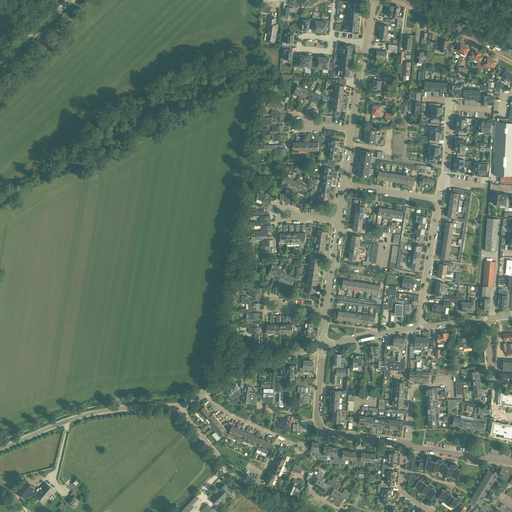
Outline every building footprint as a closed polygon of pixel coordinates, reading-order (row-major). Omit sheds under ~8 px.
[(293,8),(287,7),(287,9),(283,9),(282,18),(288,19),(289,16),(292,17),(293,8)] [(276,33),(278,25),(275,24),(275,18),(269,18),(267,30),(268,31),(266,42),(275,43),(276,33)] [(308,26),(312,26),(312,19),(309,19),(309,20),(303,20),(302,31),(308,32),(308,26)] [(321,23),(321,22),(316,21),(316,19),(312,19),(312,26),(315,27),(314,32),(320,33),(321,23)] [(321,20),(321,22),(321,23),(320,33),(326,33),(326,28),(330,28),(330,21),(321,20)] [(287,43),(287,44),(293,45),(294,32),(298,29),(294,24),(288,28),(290,30),(290,33),(288,32),(287,38),(285,38),(285,43),(287,43)] [(380,31),(380,32),(390,33),(391,30),(388,30),(389,26),(381,25),(380,31)] [(403,49),(406,49),(407,50),(409,50),(410,49),(411,49),(412,38),(404,37),(403,49)] [(454,51),(454,46),(448,45),(449,41),(441,40),(440,51),(447,52),(447,50),(454,51)] [(462,45),(459,43),(456,50),(455,52),(457,53),(456,54),(460,55),(461,53),(465,46),(462,44),(462,45)] [(340,53),(343,53),(352,54),(353,47),(351,47),(351,46),(344,45),(343,47),(341,46),(340,53)] [(290,47),(283,46),(282,49),(284,49),(284,55),(286,55),(285,61),(291,62),(293,50),(290,50),(290,47)] [(466,56),(470,49),(468,47),(465,46),(461,53),(466,56)] [(475,51),(473,50),(469,57),(474,60),(478,52),(475,51)] [(423,62),(423,51),(416,51),(415,62),(423,62)] [(480,62),(483,56),(481,54),(478,52),(474,60),(480,62)] [(299,60),(296,59),(296,67),(305,68),(305,66),(305,64),(306,58),(306,55),(300,54),(299,60)] [(305,64),(305,66),(310,66),(310,68),(314,69),(314,61),(311,61),(312,55),(306,55),(306,58),(305,64)] [(324,60),(324,56),(318,56),(317,61),(314,61),(314,69),(323,70),(323,67),(324,60)] [(330,57),(324,56),(324,60),(323,67),(323,70),(332,70),(332,63),(329,63),(330,57)] [(489,58),(486,57),(483,64),(488,67),(492,59),(489,58)] [(493,69),(497,62),(494,61),(495,60),(492,59),(488,67),(493,69)] [(410,75),(411,62),(405,61),(405,65),(403,65),(402,80),(405,80),(406,75),(410,75)] [(351,69),(350,69),(341,68),(338,68),(338,75),(340,75),(340,77),(348,77),(348,76),(350,76),(351,69)] [(511,82),(511,79),(511,74),(509,73),(510,72),(506,69),(502,77),(505,79),(504,82),(508,84),(510,81),(511,82)] [(384,81),(384,78),(377,77),(377,80),(374,80),(373,89),(380,90),(383,90),(383,84),(381,84),(381,81),(384,81)] [(345,86),(346,83),(339,82),(338,85),(336,85),(335,91),(343,92),(345,93),(346,89),(344,89),(344,86),(345,86)] [(300,96),(303,88),(297,85),(294,93),(293,94),(296,96),(297,94),(300,96)] [(305,98),(309,90),(303,88),(300,96),(299,97),(302,98),(302,97),(305,98)] [(311,101),(315,93),(309,90),(305,98),(305,99),(308,100),(308,99),(311,101)] [(317,103),(321,95),(315,93),(311,101),(311,102),(314,103),(314,102),(317,103)] [(412,113),(412,114),(415,114),(416,113),(419,114),(420,102),(416,102),(416,98),(410,98),(409,105),(412,105),(412,113)] [(497,121),(494,175),(500,175),(500,183),(511,183),(511,98),(509,119),(499,118),(498,121),(497,121)] [(273,102),(271,101),(270,100),(269,103),(268,103),(267,106),(273,109),(270,114),(274,116),(283,120),(286,115),(281,112),(284,106),(276,102),(274,101),(273,102)] [(432,113),(444,113),(444,110),(443,110),(443,107),(440,107),(440,104),(432,103),(432,113)] [(342,111),(342,108),(341,108),(341,105),(333,104),(332,110),(331,110),(331,113),(335,114),(339,114),(339,111),(340,111),(342,111)] [(439,123),(439,119),(442,120),(442,117),(444,117),(444,113),(432,113),(431,122),(439,123)] [(270,119),(270,117),(264,117),(264,125),(271,125),(271,131),(273,131),(278,131),(283,130),(283,125),(277,125),(277,121),(273,121),(273,119),(270,119)] [(477,124),(477,131),(484,131),(485,120),(484,120),(482,120),(482,121),(479,121),(479,124),(477,124)] [(484,131),(484,134),(491,135),(492,125),(491,125),(491,122),(488,122),(488,121),(486,121),(486,120),(485,120),(484,131)] [(431,133),(443,134),(443,130),(442,130),(442,127),(439,127),(439,124),(431,123),(431,133)] [(467,126),(455,125),(455,128),(456,128),(456,131),(459,131),(459,135),(466,135),(467,126)] [(380,138),(380,135),(376,135),(377,131),(365,129),(364,131),(366,132),(365,136),(380,138)] [(278,134),(278,131),(273,131),(271,131),(267,131),(263,131),(263,135),(272,135),(272,140),(285,140),(284,134),(278,134)] [(443,134),(431,133),(430,142),(438,143),(438,139),(441,140),(441,137),(442,137),(443,134)] [(466,146),(466,136),(459,136),(458,139),(455,139),(455,141),(454,141),(454,145),(466,146)] [(339,147),(340,144),(339,144),(339,140),(328,139),(327,141),(330,142),(330,146),(338,147),(339,147)] [(429,153),(441,154),(441,153),(441,151),(441,150),(440,150),(440,147),(437,147),(438,144),(430,143),(429,153)] [(279,149),(279,145),(268,145),(264,145),(264,149),(268,149),(276,149),(276,155),(286,154),(286,149),(279,149)] [(466,146),(454,145),(454,148),(455,148),(455,151),(458,151),(458,154),(465,155),(466,146)] [(374,162),(375,157),(371,156),(372,152),(360,151),(360,153),(361,153),(360,161),(358,161),(358,165),(359,166),(358,174),(357,173),(356,176),(368,177),(369,174),(373,174),(373,169),(369,168),(370,161),(374,162)] [(338,160),(338,157),(337,157),(338,153),(329,152),(328,158),(329,159),(328,161),(335,162),(335,160),(337,160),(337,159),(338,160)] [(441,154),(429,153),(426,152),(426,162),(436,163),(437,160),(440,160),(440,157),(441,157),(441,156),(441,154)] [(453,165),(464,166),(465,156),(457,156),(457,159),(454,159),(454,162),(453,161),(453,162),(453,164),(453,165)] [(334,168),(335,165),(328,164),(328,163),(323,162),(321,173),(324,173),(332,174),(333,175),(333,172),(332,172),(333,168),(334,168)] [(480,175),(481,175),(482,164),(482,162),(474,162),(474,166),(474,168),(474,170),(475,170),(475,173),(477,173),(477,174),(478,174),(480,174),(480,175)] [(482,164),(481,175),(483,175),(484,175),(484,174),(487,174),(487,171),(488,171),(489,164),(482,164)] [(464,166),(453,165),(452,166),(453,166),(452,168),(453,168),(453,171),(456,171),(456,173),(464,173),(464,166)] [(291,179),(292,176),(289,175),(288,178),(284,176),(281,185),(283,186),(284,185),(287,186),(291,179)] [(430,187),(431,179),(424,177),(424,176),(421,175),(420,182),(423,182),(422,186),(430,187)] [(293,189),(296,181),(291,179),(287,186),(287,188),(289,189),(290,188),(293,189)] [(299,192),(302,184),(303,181),(297,179),(296,181),(293,189),(292,190),(295,191),(295,190),(299,192)] [(305,194),(308,186),(302,184),(299,192),(298,193),(301,194),(301,193),(305,194)] [(470,201),(471,192),(461,190),(454,188),(453,193),(451,192),(450,198),(458,199),(458,200),(460,200),(461,195),(467,196),(467,198),(468,198),(467,202),(469,202),(469,201),(470,201)] [(265,194),(258,191),(257,195),(258,195),(257,199),(263,201),(261,207),(270,211),(273,205),(269,203),(270,200),(272,196),(265,193),(265,194)] [(329,200),(330,197),(329,197),(329,193),(321,192),(318,191),(317,194),(321,194),(320,199),(320,201),(328,203),(329,200)] [(500,204),(501,194),(495,193),(495,196),(491,196),(490,203),(494,203),(493,204),(500,205),(500,204)] [(507,195),(501,194),(500,204),(506,205),(505,208),(509,208),(509,207),(509,206),(510,198),(507,198),(507,195)] [(365,207),(365,204),(360,203),(359,206),(356,206),(355,212),(364,213),(365,207)] [(384,216),(383,218),(390,219),(390,217),(392,209),(386,208),(384,216)] [(260,216),(260,222),(265,222),(270,222),(270,215),(269,215),(269,212),(264,212),(264,210),(257,210),(257,209),(253,209),(253,216),(260,216)] [(467,222),(468,213),(467,213),(467,214),(465,214),(465,219),(459,218),(459,221),(467,222)] [(496,251),(498,219),(487,218),(485,251),(496,251)] [(425,229),(426,223),(419,221),(415,220),(415,221),(416,221),(416,223),(418,224),(417,227),(425,229)] [(265,222),(260,222),(250,222),(250,225),(254,225),(254,226),(261,226),(262,231),(254,231),(254,235),(268,234),(268,231),(272,231),(272,225),(265,225),(265,222)] [(362,243),(363,240),(360,240),(360,236),(352,235),(351,241),(360,242),(360,243),(362,243)] [(266,236),(251,236),(251,240),(263,240),(263,246),(261,246),(261,250),(270,250),(270,246),(273,246),(273,240),(266,240),(266,236)] [(325,251),(325,248),(324,247),(325,244),(316,243),(315,252),(322,253),(322,250),(325,251)] [(321,259),(322,256),(315,255),(315,254),(313,254),(313,256),(314,256),(314,258),(312,258),(311,264),(319,265),(320,266),(321,263),(319,263),(320,259),(321,259)] [(511,259),(505,259),(503,275),(511,275),(511,259)] [(494,286),(496,262),(485,261),(483,286),(494,286)] [(268,275),(267,274),(266,277),(270,279),(271,277),(274,278),(278,267),(275,266),(274,269),(271,267),(268,275)] [(283,272),(284,270),(278,267),(274,278),(273,279),(276,280),(276,279),(279,280),(283,272)] [(289,275),(283,272),(279,280),(279,281),(282,282),(282,281),(285,283),(289,275)] [(292,285),(295,277),(289,275),(285,283),(285,284),(288,285),(288,284),(292,285)] [(415,280),(404,278),(402,285),(413,287),(415,280)] [(258,285),(246,280),(243,287),(251,290),(249,295),(258,299),(261,294),(255,291),(258,285)] [(308,283),(305,283),(304,288),(307,289),(307,292),(310,293),(314,293),(314,291),(317,291),(317,288),(316,287),(317,284),(308,283)] [(485,296),(486,287),(479,286),(478,296),(485,296)] [(396,310),(396,302),(395,302),(396,300),(396,289),(389,289),(389,295),(388,309),(396,310)] [(502,295),(503,292),(501,292),(501,289),(499,289),(499,295),(498,307),(500,307),(501,308),(503,308),(504,307),(506,307),(507,296),(502,295)] [(458,292),(458,297),(457,304),(461,304),(461,311),(467,311),(467,302),(464,302),(464,298),(462,298),(462,297),(460,297),(461,293),(458,292)] [(248,300),(248,296),(242,296),(242,304),(250,304),(250,309),(252,309),(260,309),(260,303),(253,303),(253,300),(248,300)] [(489,310),(489,299),(481,298),(480,309),(489,310)] [(400,300),(399,299),(399,300),(396,300),(395,302),(396,302),(396,310),(395,315),(405,315),(406,304),(404,304),(404,300),(400,300)] [(450,308),(451,303),(444,302),(443,305),(434,304),(432,312),(445,314),(446,307),(450,308)] [(250,309),(241,309),(241,313),(249,313),(249,319),(243,319),(241,321),(243,323),(252,323),(252,319),(259,319),(259,313),(252,313),(252,309),(250,309)] [(250,333),(254,333),(255,345),(260,345),(259,333),(260,333),(260,327),(254,327),(254,323),(242,323),(242,327),(250,327),(250,333)] [(313,336),(313,333),(312,332),(313,329),(301,328),(301,330),(304,331),(303,335),(303,337),(310,338),(311,335),(313,336)] [(504,340),(511,339),(511,332),(503,334),(504,340)] [(446,333),(445,333),(441,333),(441,335),(437,335),(438,344),(440,344),(440,345),(444,344),(444,341),(446,341),(446,339),(449,338),(448,333),(446,333)] [(393,345),(391,345),(390,350),(393,350),(393,353),(397,353),(397,349),(398,349),(398,346),(399,346),(399,338),(393,337),(393,345)] [(459,346),(463,346),(463,349),(472,348),(470,337),(462,338),(462,337),(458,338),(459,346)] [(405,338),(399,338),(399,346),(398,346),(398,349),(397,349),(397,353),(393,353),(393,356),(392,356),(391,356),(390,356),(390,353),(386,353),(384,380),(390,380),(391,370),(404,371),(405,361),(401,361),(401,349),(404,349),(404,346),(405,338)] [(380,355),(378,346),(373,347),(373,346),(369,347),(371,359),(375,358),(375,359),(378,359),(378,357),(377,356),(380,355)] [(332,383),(337,384),(337,376),(345,376),(344,390),(348,390),(350,368),(343,368),(343,364),(341,363),(341,362),(344,362),(344,358),(341,358),(341,355),(339,355),(338,353),(335,353),(334,354),(332,383)] [(358,367),(359,365),(364,365),(365,362),(362,362),(362,356),(356,355),(356,358),(353,358),(353,369),(358,369),(358,367)] [(511,370),(511,359),(502,359),(501,370),(511,370)] [(294,374),(294,366),(287,366),(287,374),(289,374),(289,379),(295,379),(295,374),(294,374)] [(264,388),(263,396),(271,397),(271,396),(273,396),(273,395),(276,395),(276,376),(273,376),(273,389),(264,388)] [(273,395),(273,396),(273,403),(283,405),(283,386),(282,385),(282,376),(276,376),(276,395),(273,395)] [(231,399),(240,393),(240,390),(239,390),(236,385),(235,385),(230,389),(231,390),(227,392),(231,399)] [(253,391),(254,387),(251,387),(245,386),(245,387),(243,387),(243,389),(247,390),(247,393),(254,394),(255,391),(253,391)] [(308,397),(309,396),(310,387),(298,386),(297,391),(300,392),(300,396),(299,396),(299,402),(303,402),(304,403),(306,403),(307,402),(308,402),(308,397)] [(242,397),(241,402),(252,403),(252,404),(256,405),(258,398),(260,398),(259,402),(272,404),(273,397),(271,397),(263,396),(254,394),(247,393),(247,390),(243,389),(242,397)] [(482,396),(481,390),(473,391),(475,400),(479,399),(479,396),(482,396)] [(201,416),(208,410),(205,406),(203,403),(198,407),(200,409),(198,411),(201,416)] [(204,420),(206,419),(211,414),(208,410),(201,416),(204,420)] [(209,423),(216,418),(213,413),(211,414),(206,419),(209,423)] [(277,428),(277,429),(279,429),(280,429),(284,430),(284,429),(287,430),(290,420),(290,416),(287,415),(286,419),(282,418),(282,417),(280,416),(280,418),(277,428)] [(212,427),(219,422),(216,418),(209,423),(212,427)] [(305,432),(306,428),(307,427),(307,425),(306,424),(306,423),(299,423),(299,419),(293,419),(292,432),(297,433),(297,430),(300,431),(300,432),(305,432)] [(216,432),(223,426),(219,422),(212,427),(216,432)] [(223,426),(216,432),(219,436),(221,438),(224,436),(225,436),(228,434),(226,431),(224,428),(227,426),(225,423),(223,425),(224,425),(223,426)] [(511,427),(494,423),(491,433),(499,435),(499,436),(511,439),(511,427)] [(237,428),(232,439),(237,441),(242,430),(239,429),(240,426),(237,424),(237,426),(237,427),(237,428)] [(232,439),(237,428),(232,426),(228,434),(227,436),(232,439)] [(243,441),(247,433),(242,430),(237,441),(242,443),(243,441)] [(248,443),(252,435),(247,433),(243,441),(248,443)] [(253,445),(256,437),(252,435),(248,443),(253,445)] [(258,447),(261,439),(256,437),(253,445),(258,447)] [(267,440),(266,441),(267,441),(263,449),(262,452),(267,454),(272,444),(268,442),(269,441),(270,439),(267,437),(266,439),(267,440)] [(262,452),(263,449),(267,441),(266,441),(261,439),(258,447),(257,449),(262,452)] [(321,452),(321,449),(318,449),(319,442),(312,442),(311,449),(310,453),(315,453),(314,455),(317,456),(317,458),(318,459),(320,459),(321,452)] [(330,455),(331,447),(324,446),(324,453),(321,452),(320,459),(326,460),(327,455),(330,455)] [(339,464),(340,457),(340,455),(337,454),(337,447),(331,447),(330,455),(334,455),(333,461),(336,461),(336,463),(339,464)] [(397,459),(397,452),(390,452),(391,449),(384,449),(384,455),(389,455),(388,458),(397,459)] [(348,460),(349,456),(349,451),(343,451),(343,457),(340,457),(339,464),(345,464),(345,459),(348,460)] [(358,465),(358,459),(355,458),(356,452),(349,451),(349,456),(348,460),(352,460),(352,465),(358,465)] [(285,461),(287,456),(279,452),(277,457),(285,461)] [(368,461),(368,456),(368,453),(362,453),(361,459),(358,459),(358,465),(364,466),(364,461),(368,461)] [(376,467),(377,461),(374,460),(375,454),(368,453),(368,456),(368,461),(371,462),(370,467),(376,467)] [(431,471),(433,461),(430,461),(431,457),(427,456),(426,460),(425,470),(431,471)] [(282,466),(285,461),(277,457),(274,462),(282,466)] [(396,466),(397,459),(388,458),(388,462),(383,462),(383,467),(389,468),(389,465),(396,466)] [(425,470),(426,460),(420,459),(419,461),(418,469),(425,470)] [(433,461),(431,471),(445,473),(447,464),(444,463),(444,460),(437,459),(437,462),(433,461)] [(280,471),(282,466),(274,462),(272,467),(280,471)] [(298,465),(294,464),(292,470),(300,474),(303,467),(301,467),(301,465),(299,464),(298,465)] [(447,464),(445,473),(444,476),(458,479),(460,469),(457,468),(457,466),(450,464),(450,467),(447,467),(447,464)] [(278,476),(280,471),(272,467),(270,472),(276,475),(278,476)] [(395,478),(395,472),(389,471),(389,468),(383,467),(382,474),(387,474),(387,477),(395,478)] [(508,477),(510,474),(502,469),(499,474),(495,472),(494,474),(488,471),(485,476),(493,481),(496,476),(497,476),(498,475),(507,481),(510,477),(508,477)] [(315,478),(317,480),(313,485),(319,489),(323,482),(324,482),(325,479),(323,477),(324,476),(321,474),(322,472),(319,470),(318,472),(315,478)] [(274,480),(276,475),(270,472),(268,471),(266,476),(274,480)] [(414,486),(418,480),(415,478),(415,475),(410,474),(408,484),(413,485),(414,486)] [(272,488),(273,485),(272,485),(274,480),(266,476),(264,481),(267,483),(266,485),(272,488)] [(334,483),(337,478),(334,476),(331,481),(329,479),(326,484),(324,482),(323,482),(319,489),(325,492),(328,486),(331,488),(334,482),(334,483)] [(490,487),(493,481),(485,476),(482,482),(490,487)] [(394,485),(395,478),(387,477),(387,481),(381,480),(381,486),(385,487),(387,487),(387,484),(394,485)] [(292,481),(287,492),(293,494),(296,487),(300,489),(302,485),(304,480),(300,479),(299,481),(294,479),(293,481),(292,481)] [(419,492),(424,483),(419,480),(418,480),(414,486),(413,488),(419,492)] [(25,500),(34,489),(25,481),(16,492),(25,500)] [(44,504),(48,499),(55,491),(45,482),(34,495),(44,504)] [(335,498),(340,492),(337,490),(339,485),(334,483),(334,482),(331,488),(333,489),(330,495),(335,498)] [(486,492),(490,487),(482,482),(478,487),(486,492)] [(428,486),(424,483),(419,492),(425,496),(432,485),(429,483),(428,486)] [(227,496),(232,491),(224,484),(219,489),(210,499),(216,506),(226,496),(227,496)] [(430,500),(436,491),(433,489),(435,487),(432,485),(425,496),(430,500)] [(385,487),(381,486),(381,487),(379,486),(378,493),(383,493),(383,496),(391,497),(391,490),(384,490),(385,487)] [(483,498),(486,492),(478,487),(475,493),(483,498)] [(347,498),(350,492),(345,489),(343,494),(340,492),(335,498),(341,502),(344,496),(347,498)] [(444,491),(441,489),(436,497),(441,501),(448,491),(446,489),(444,491)] [(72,506),(78,498),(75,496),(76,494),(72,491),(70,494),(72,496),(67,502),(72,506)] [(447,505),(453,496),(450,495),(452,493),(448,491),(441,501),(447,505)] [(479,504),(483,498),(475,493),(471,499),(479,504)] [(16,504),(19,500),(14,496),(11,499),(16,504)] [(191,511),(196,508),(194,507),(200,500),(196,496),(189,502),(179,511),(191,511)] [(391,497),(383,496),(382,500),(377,499),(377,505),(383,506),(383,503),(390,503),(391,497)] [(453,509),(461,497),(458,496),(456,499),(453,496),(447,505),(453,509)]
